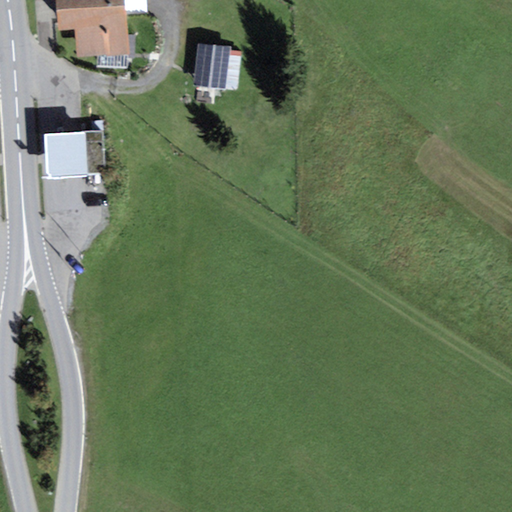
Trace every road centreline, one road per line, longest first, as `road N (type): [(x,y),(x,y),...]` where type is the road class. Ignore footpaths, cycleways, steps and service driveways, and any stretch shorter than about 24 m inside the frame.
road 1 (primary): [(65,511),(70,390),(24,223)]
road 2 (primary): [(24,223),(6,408),(26,511)]
road 3 (primary): [(24,223),(8,0)]
